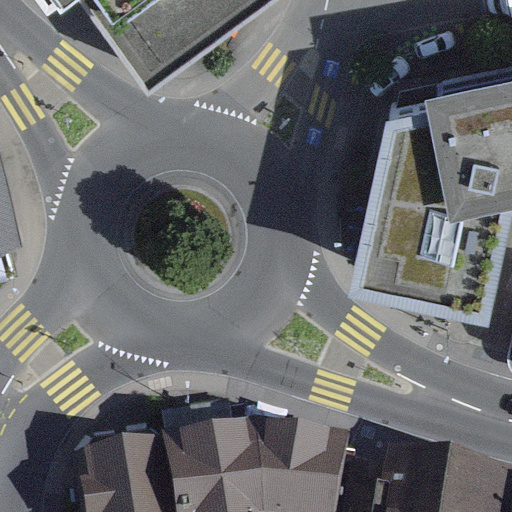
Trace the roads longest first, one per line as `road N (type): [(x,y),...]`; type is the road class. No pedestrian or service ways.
road 1 (primary): [(511,423),(341,358),(257,302)]
road 2 (residential): [(283,225),(335,50),(328,0)]
road 3 (residential): [(327,0),(214,137)]
road 4 (primary): [(108,305),(156,333),(183,336),(236,320),(257,302)]
road 5 (primary): [(108,162),(0,38)]
road 6 (secondary): [(0,422),(10,398),(108,305)]
road 7 (primary): [(108,162),(92,183),(78,234),(92,284),(108,305)]
